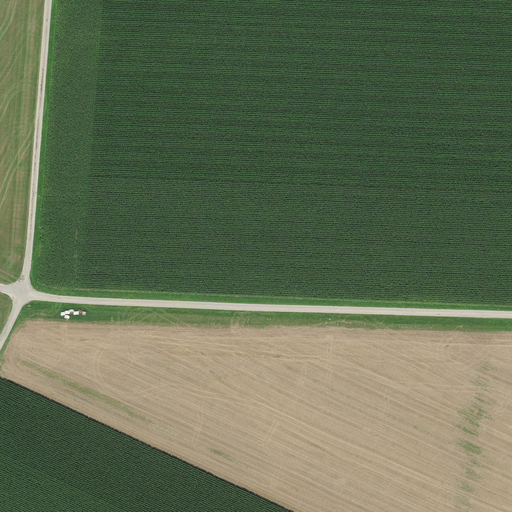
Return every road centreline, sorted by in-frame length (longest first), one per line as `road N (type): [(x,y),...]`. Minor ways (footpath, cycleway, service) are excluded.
road 1 (unclassified): [(0,287),(75,300),(511,317)]
road 2 (track): [(50,0),(24,296)]
